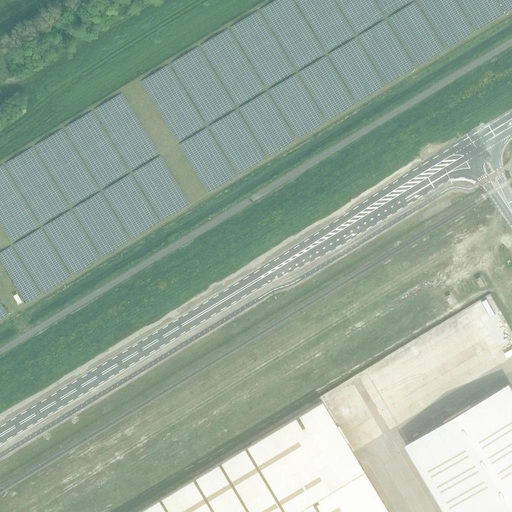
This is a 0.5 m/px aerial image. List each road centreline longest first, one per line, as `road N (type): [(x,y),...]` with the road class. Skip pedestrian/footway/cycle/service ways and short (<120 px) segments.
road 1 (unclassified): [(511,42),(0,352)]
road 2 (secondary): [(0,436),(468,152)]
